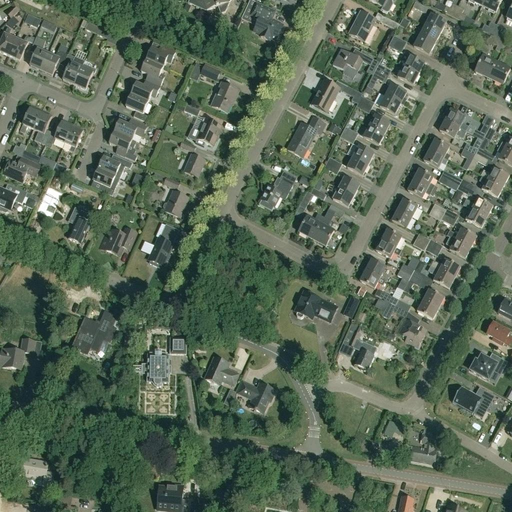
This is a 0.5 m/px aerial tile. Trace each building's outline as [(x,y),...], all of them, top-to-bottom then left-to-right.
[(218,8),(214,0),(189,0),(188,4),(205,12),(215,8),(216,9),(218,8)] [(214,0),(218,8),(220,15),(225,13),(229,5),(228,4),(230,3),(231,0),(214,0)] [(282,7),(292,11),(297,0),(273,0),(283,4),(282,7)] [(392,0),(370,0),(370,2),(382,9),(381,11),(386,14),(388,13),(392,6),(391,3),(392,0)] [(482,8),(485,0),(468,0),(468,2),(482,8)] [(502,0),(485,0),(482,8),(495,15),(502,0)] [(276,13),(250,1),(247,8),(253,11),(250,17),(259,21),(254,33),(261,36),(260,38),(269,42),(270,40),(276,43),(283,28),(271,23),(276,13)] [(428,10),(415,3),(412,9),(425,15),(428,10)] [(452,18),(457,7),(452,5),(450,9),(437,3),(434,9),(452,18)] [(20,12),(16,4),(10,6),(12,9),(6,15),(11,20),(14,18),(20,12)] [(457,7),(452,18),(463,23),(466,17),(461,15),(464,11),(457,7)] [(361,14),(349,36),(363,44),(375,21),(361,14)] [(374,20),(396,32),(399,26),(378,15),(374,20)] [(31,26),(34,19),(28,16),(24,24),(31,26)] [(425,28),(440,36),(446,25),(430,17),(425,28)] [(18,23),(14,18),(11,20),(6,25),(11,30),(18,23)] [(404,30),(405,31),(409,23),(403,19),(399,27),(404,30)] [(41,28),(48,30),(50,25),(44,22),(41,28)] [(96,36),(99,29),(83,22),(80,28),(85,30),(85,31),(96,36)] [(490,37),(496,26),(490,24),(488,28),(484,26),(481,32),(490,37)] [(496,26),(490,37),(495,39),(501,42),(504,36),(500,34),(502,29),(496,26)] [(425,28),(419,38),(434,47),(440,36),(425,28)] [(0,54),(8,58),(16,41),(9,38),(11,31),(7,29),(0,45),(0,54)] [(99,29),(96,36),(107,41),(111,34),(99,29)] [(391,43),(403,50),(406,44),(394,37),(391,43)] [(22,43),(16,41),(8,58),(20,63),(30,39),(26,38),(22,43)] [(434,47),(419,38),(413,49),(429,57),(434,47)] [(41,72),(48,56),(41,53),(45,42),(36,39),(30,53),(35,56),(30,67),(41,72)] [(501,42),(495,39),(492,45),(497,47),(495,51),(501,54),(506,44),(501,42)] [(64,41),(62,50),(69,52),(72,42),(64,41)] [(403,50),(391,43),(388,48),(401,54),(403,50)] [(151,50),(146,62),(163,69),(166,64),(170,66),(173,60),(175,54),(164,49),(161,54),(151,50)] [(375,72),(378,68),(380,64),(374,61),(373,61),(355,51),(352,57),(341,51),(332,67),(345,74),(348,68),(357,73),(362,63),(370,67),(369,69),(375,72)] [(48,56),(41,72),(52,77),(57,65),(63,67),(68,56),(58,52),(55,59),(48,56)] [(68,56),(63,67),(63,68),(68,70),(63,82),(74,87),(82,69),(75,66),(77,60),(68,56)] [(409,58),(403,69),(418,77),(424,66),(409,58)] [(488,81),(495,65),(483,58),(475,74),(488,81)] [(163,69),(146,62),(141,74),(151,78),(149,83),(160,89),(163,83),(165,77),(161,76),(163,69)] [(192,72),(200,76),(203,68),(196,65),(192,72)] [(495,65),(488,81),(502,88),(510,72),(495,65)] [(216,83),(220,73),(205,67),(201,76),(216,83)] [(378,68),(375,72),(388,80),(390,74),(378,68)] [(82,69),(74,87),(85,92),(93,74),(82,69)] [(418,77),(403,69),(397,80),(412,88),(418,77)] [(375,72),(372,78),(385,85),(388,80),(375,72)] [(160,89),(149,83),(146,89),(136,85),(131,96),(148,104),(151,98),(155,100),(160,89)] [(327,113),(339,91),(334,88),(324,83),(312,105),(327,113)] [(221,85),(211,108),(227,115),(233,101),(235,102),(239,93),(221,85)] [(362,96),(347,88),(344,94),(353,99),(351,103),(357,106),(358,103),(361,98),(362,96)] [(391,88),(385,98),(400,106),(406,96),(391,88)] [(148,104),(131,96),(126,108),(136,113),(133,118),(147,124),(149,118),(143,116),(148,104)] [(361,98),(358,103),(371,110),(374,105),(361,98)] [(400,106),(385,98),(379,109),(395,117),(400,106)] [(201,110),(203,106),(194,102),(192,106),(201,110)] [(176,109),(184,113),(187,106),(179,103),(176,109)] [(358,103),(357,106),(356,109),(369,115),(371,110),(358,103)] [(184,113),(197,118),(200,112),(187,106),(184,113)] [(33,131),(41,113),(31,108),(23,127),(20,133),(24,135),(27,129),(33,131)] [(450,112),(445,122),(466,133),(465,133),(468,128),(462,125),(465,119),(450,112)] [(52,118),(41,113),(33,131),(38,133),(34,142),(42,145),(39,152),(42,154),(45,147),(51,134),(46,131),(52,118)] [(374,118),(369,128),(384,136),(390,126),(374,118)] [(301,125),(287,152),(302,160),(316,133),(319,135),(325,125),(314,119),(308,129),(301,125)] [(197,141),(213,148),(221,128),(206,121),(197,141)] [(51,134),(45,147),(51,149),(54,140),(65,145),(73,127),(62,122),(56,136),(51,134)] [(466,133),(445,122),(439,133),(453,140),(456,136),(462,140),(466,133)] [(119,123),(114,134),(132,142),(135,136),(143,139),(147,128),(134,123),(132,128),(119,123)] [(332,126),(329,132),(339,137),(342,131),(332,126)] [(483,142),(484,140),(490,129),(484,126),(480,134),(474,131),(472,136),(483,142)] [(84,132),(73,127),(65,145),(71,148),(69,153),(74,155),(84,132)] [(165,133),(171,136),(174,130),(167,127),(165,133)] [(384,136),(369,128),(363,139),(378,147),(384,136)] [(345,129),(342,134),(355,141),(358,135),(345,129)] [(495,132),(490,129),(484,140),(490,143),(495,132)] [(132,142),(114,134),(109,145),(122,151),(120,157),(135,163),(137,158),(134,156),(136,152),(133,151),(136,144),(132,142)] [(355,141),(342,134),(339,139),(352,146),(355,141)] [(499,148),(511,154),(511,140),(509,139),(506,146),(502,144),(499,148)] [(435,141),(429,152),(447,162),(450,157),(446,155),(449,149),(435,141)] [(180,148),(193,154),(196,149),(183,143),(180,148)] [(12,154),(21,159),(26,148),(21,145),(19,149),(15,147),(12,154)] [(467,146),(464,151),(474,157),(476,155),(477,152),(467,146)] [(358,148),(353,159),(368,167),(374,156),(358,148)] [(511,154),(499,148),(497,153),(501,155),(498,161),(511,168),(511,154)] [(478,150),(477,152),(476,155),(494,165),(495,166),(498,161),(478,150)] [(474,157),(464,151),(460,157),(467,161),(462,170),(466,172),(468,170),(474,157)] [(447,162),(429,152),(423,163),(438,170),(441,165),(445,167),(447,162)] [(476,155),(474,157),(468,170),(472,173),(478,163),(485,167),(486,167),(492,170),(494,165),(476,155)] [(205,162),(192,157),(184,173),(197,179),(205,162)] [(98,171),(120,180),(125,168),(130,170),(132,165),(127,163),(116,158),(113,163),(103,159),(98,171)] [(368,167),(353,159),(347,170),(362,178),(368,168),(368,167)] [(326,165),(339,171),(342,166),(329,160),(326,165)] [(49,161),(45,169),(53,172),(56,165),(56,164),(49,161)] [(10,162),(4,177),(22,185),(28,171),(22,168),(10,162)] [(67,170),(56,165),(53,172),(53,173),(64,177),(67,170)] [(339,171),(326,165),(323,170),(337,176),(339,171)] [(482,178),(503,190),(509,178),(493,170),(490,176),(483,172),(481,177),(482,178)] [(120,180),(98,171),(93,183),(103,187),(101,192),(112,198),(120,180)] [(413,182),(431,192),(434,187),(430,185),(433,179),(419,171),(413,182)] [(444,172),(441,178),(459,187),(460,186),(462,181),(444,172)] [(261,201),(257,208),(270,215),(279,199),(285,202),(297,180),(283,173),(279,180),(277,179),(274,185),(276,188),(274,192),(268,188),(261,201)] [(180,185),(167,180),(155,174),(153,179),(165,184),(164,186),(177,192),(180,185)] [(299,184),(308,189),(309,188),(313,190),(315,185),(302,178),(299,184)] [(459,187),(441,178),(438,184),(456,193),(456,191),(459,187)] [(503,190),(482,178),(479,183),(485,186),(482,192),(498,200),(503,190)] [(344,180),(339,190),(338,190),(354,198),(359,188),(344,180)] [(462,180),(462,181),(460,186),(472,192),(474,187),(462,180)] [(431,192),(413,182),(407,193),(422,200),(425,194),(429,196),(431,192)] [(83,191),(83,189),(72,185),(70,190),(81,195),(83,191)] [(460,186),(459,187),(456,191),(469,198),(472,192),(460,186)] [(338,190),(339,190),(333,187),(331,193),(336,195),(333,201),(348,209),(354,198),(338,190)] [(22,206),(25,198),(36,202),(35,204),(38,205),(40,200),(27,194),(16,189),(13,196),(0,189),(0,206),(10,211),(14,202),(22,206)] [(65,196),(50,189),(39,214),(54,221),(65,196)] [(310,195),(312,197),(323,202),(326,196),(313,190),(310,195)] [(165,213),(180,220),(188,200),(173,193),(165,213)] [(312,197),(310,195),(307,194),(299,208),(305,211),(312,197)] [(449,204),(454,200),(451,195),(445,199),(449,204)] [(471,211),(487,220),(493,208),(477,200),(474,206),(466,201),(462,207),(471,212),(471,211)] [(403,201),(398,212),(412,219),(417,209),(403,201)] [(344,213),(331,206),(328,212),(341,219),(344,213)] [(434,206),(432,211),(443,217),(444,216),(446,211),(434,206)] [(443,217),(432,211),(428,217),(440,223),(440,222),(443,217)] [(446,211),(444,216),(456,223),(459,217),(446,211)] [(471,211),(471,212),(466,222),(482,231),(487,220),(471,211)] [(412,219),(398,212),(392,223),(406,231),(412,219)] [(443,217),(440,222),(453,228),(456,223),(444,216),(443,217)] [(68,240),(80,246),(86,232),(88,233),(91,226),(76,219),(73,226),(74,226),(68,240)] [(312,241),(320,226),(307,219),(299,234),(312,241)] [(166,226),(159,241),(158,240),(148,262),(150,263),(150,265),(160,270),(161,268),(163,269),(166,261),(168,257),(173,247),(170,246),(177,231),(166,226)] [(320,226),(312,241),(326,249),(334,233),(320,226)] [(342,226),(339,233),(344,236),(348,229),(342,226)] [(105,239),(100,249),(119,258),(125,246),(131,249),(137,236),(126,231),(123,237),(112,232),(109,240),(105,239)] [(450,239),(471,250),(477,239),(461,231),(458,237),(449,232),(449,233),(447,232),(444,236),(449,239),(450,239)] [(382,242),(396,249),(401,239),(387,232),(382,242)] [(418,236),(415,241),(427,248),(427,247),(430,241),(418,236)] [(450,239),(449,239),(446,246),(451,249),(449,253),(466,261),(471,250),(450,239)] [(427,248),(415,241),(412,247),(424,253),(424,252),(427,248)] [(442,248),(430,241),(427,247),(440,253),(442,248)] [(396,249),(382,242),(379,247),(377,246),(374,252),(376,253),(390,261),(393,255),(398,258),(401,253),(396,250),(396,249)] [(427,247),(427,248),(424,252),(437,259),(440,253),(427,247)] [(439,272),(455,281),(461,270),(445,261),(442,267),(433,263),(431,268),(439,272)] [(366,272),(385,283),(386,284),(389,279),(382,275),(386,269),(371,262),(366,272)] [(403,266),(400,271),(411,278),(411,277),(414,272),(403,266)] [(411,278),(400,271),(396,277),(402,280),(397,289),(403,293),(411,278)] [(385,283),(366,272),(360,283),(374,291),(378,285),(383,287),(385,283)] [(414,272),(411,277),(431,287),(433,282),(414,272)] [(455,281),(439,272),(433,283),(449,292),(455,281)] [(411,277),(411,278),(403,293),(408,295),(413,285),(428,293),(431,287),(411,277)] [(366,292),(361,289),(357,295),(363,298),(366,292)] [(422,296),(419,301),(439,311),(445,298),(431,289),(425,298),(422,296)] [(395,307),(398,302),(378,290),(374,297),(384,302),(385,301),(395,307)] [(304,293),(295,313),(297,314),(296,316),(297,319),(301,320),(303,320),(304,318),(312,321),(315,315),(331,322),(330,324),(331,324),(337,309),(321,302),(321,301),(304,293)] [(352,297),(343,316),(351,319),(360,301),(352,297)] [(511,302),(505,299),(504,301),(502,303),(499,310),(501,311),(498,316),(505,319),(511,322),(511,302)] [(385,301),(384,302),(377,315),(389,321),(393,313),(405,319),(408,314),(395,307),(385,301)] [(439,311),(419,301),(417,306),(420,308),(417,314),(433,322),(439,311)] [(410,308),(398,302),(395,307),(408,314),(410,308)] [(90,350),(98,353),(99,351),(105,353),(117,329),(116,319),(105,314),(100,324),(84,318),(72,349),(87,356),(90,350)] [(405,343),(418,350),(424,338),(427,331),(418,324),(407,319),(399,336),(407,340),(405,343)] [(352,323),(334,363),(337,364),(341,356),(350,359),(354,349),(355,349),(357,345),(360,347),(363,339),(360,338),(361,336),(358,335),(361,328),(352,323)] [(504,345),(510,348),(511,348),(511,338),(508,337),(510,334),(493,325),(487,336),(496,341),(495,343),(502,347),(504,345)] [(125,332),(124,341),(131,341),(132,332),(125,332)] [(22,371),(24,355),(40,357),(42,343),(22,339),(20,350),(6,349),(6,352),(2,351),(0,362),(0,367),(3,368),(3,369),(11,371),(12,369),(22,371)] [(170,339),(170,356),(186,356),(186,339),(170,339)] [(398,348),(390,344),(389,346),(385,344),(382,351),(390,355),(391,353),(395,354),(398,348)] [(361,352),(355,367),(360,369),(361,371),(363,373),(365,371),(367,372),(374,358),(373,358),(376,352),(365,347),(362,353),(361,352)] [(147,384),(153,384),(153,385),(154,386),(154,387),(155,387),(155,388),(156,388),(157,388),(158,388),(159,388),(160,388),(161,387),(162,386),(162,385),(162,384),(168,384),(169,355),(162,355),(161,350),(155,350),(154,356),(147,357),(147,364),(141,364),(142,375),(147,375),(147,384)] [(473,363),(470,369),(471,370),(470,372),(488,382),(493,374),(500,378),(504,370),(507,364),(492,354),(490,357),(482,353),(478,359),(476,358),(474,361),(473,363)] [(214,359),(205,381),(219,387),(222,382),(233,387),(238,376),(230,373),(226,372),(229,366),(214,359)] [(243,384),(238,395),(252,402),(248,409),(257,413),(256,414),(258,414),(263,416),(270,400),(272,400),(276,392),(259,385),(256,393),(253,392),(254,389),(243,384)] [(461,388),(452,404),(473,416),(478,407),(487,412),(495,398),(479,389),(475,396),(461,388)] [(230,390),(224,404),(230,407),(234,400),(236,393),(230,390)] [(386,431),(408,439),(411,431),(389,423),(386,431)] [(409,462),(434,466),(437,452),(434,451),(437,436),(432,436),(432,434),(423,430),(423,434),(421,444),(425,445),(424,449),(412,447),(409,462)] [(11,484),(19,485),(21,477),(28,479),(27,481),(28,482),(29,483),(30,483),(30,484),(31,484),(32,484),(33,484),(34,484),(35,483),(36,482),(36,480),(44,482),(43,488),(51,490),(54,475),(46,474),(48,464),(23,460),(22,471),(14,470),(11,484)] [(183,488),(170,487),(170,490),(159,489),(157,511),(161,511),(168,511),(169,507),(181,508),(180,511),(186,511),(188,502),(182,501),(183,488)] [(51,493),(49,503),(56,505),(58,494),(51,493)] [(411,511),(414,501),(401,498),(398,511),(411,511)]
